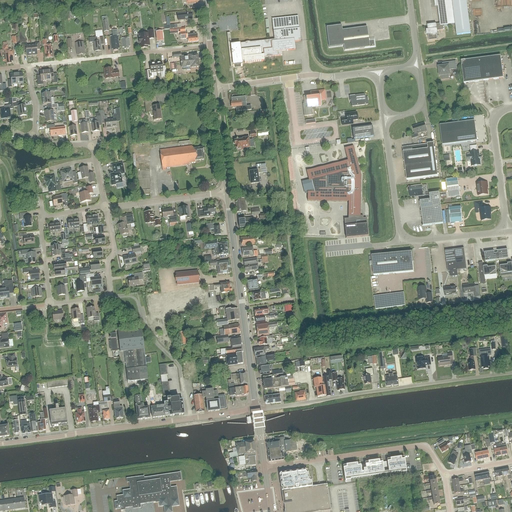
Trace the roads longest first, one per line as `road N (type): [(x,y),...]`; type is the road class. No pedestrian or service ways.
road 1 (unclassified): [(0,443),(256,410)]
road 2 (unclassified): [(256,410),(511,373)]
road 3 (unclassified): [(506,232),(418,240),(402,233),(387,112)]
road 4 (tertiary): [(256,410),(227,192)]
road 5 (residential): [(445,475),(420,445),(263,467)]
road 6 (residential): [(209,45),(28,67)]
road 7 (unclassified): [(214,88),(383,75)]
road 8 (residential): [(50,305),(109,295),(114,252),(104,207)]
road 9 (unclassified): [(506,232),(493,119),(511,107)]
road 10 (residential): [(104,207),(227,192)]
